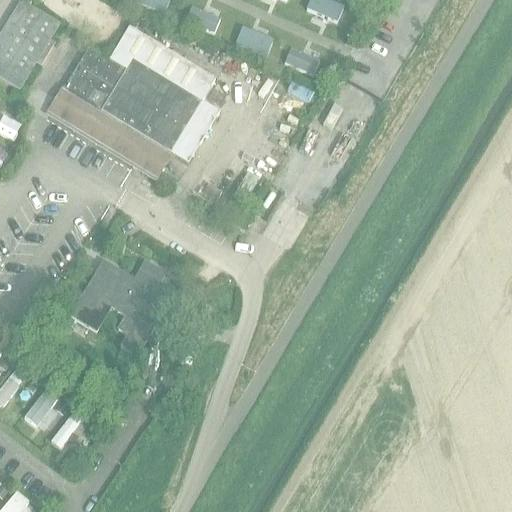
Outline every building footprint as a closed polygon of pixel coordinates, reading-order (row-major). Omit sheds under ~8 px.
[(171,2),(166,0),(134,0),(133,4),(164,18),(171,2)] [(345,12),(317,0),(311,0),(306,14),(338,28),(345,12)] [(20,3),(0,36),(0,81),(19,93),(36,67),(40,70),(54,47),(49,44),(59,27),(20,3)] [(367,7),(353,27),(362,33),(376,14),(367,7)] [(221,23),(191,10),(184,26),(215,38),(221,23)] [(156,177),(168,156),(187,168),(219,116),(201,105),(215,83),(128,31),(109,62),(88,49),(84,56),(79,64),(50,113),(156,177)] [(274,45),(243,32),(236,48),(267,61),(274,45)] [(320,65),(291,53),(285,67),(313,80),(320,65)] [(17,124),(23,105),(13,102),(7,121),(17,124)] [(238,126),(248,130),(256,107),(246,103),(238,126)] [(200,183),(193,194),(200,198),(207,187),(200,183)] [(221,195),(208,187),(201,199),(221,211),(226,203),(218,199),(221,195)] [(137,357),(176,294),(159,284),(164,275),(144,263),(133,281),(103,262),(70,317),(94,332),(109,307),(125,316),(117,329),(127,335),(120,347),(137,357)] [(6,358),(0,365),(0,369),(4,373),(13,363),(6,358)] [(28,379),(18,372),(0,395),(0,408),(4,411),(28,379)] [(33,380),(25,390),(32,396),(41,386),(33,380)] [(37,430),(56,403),(45,395),(25,422),(37,430)] [(63,402),(55,412),(62,418),(70,407),(63,402)] [(84,424),(74,416),(51,447),(61,455),(84,424)] [(96,422),(85,436),(94,443),(105,430),(96,422)] [(3,486),(0,489),(0,500),(1,502),(10,492),(3,486)] [(24,511),(29,506),(17,497),(3,511),(24,511)]
